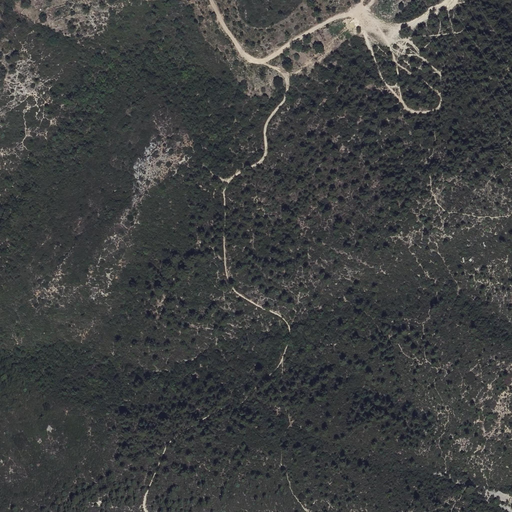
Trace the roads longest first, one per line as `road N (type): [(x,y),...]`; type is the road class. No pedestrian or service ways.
road 1 (track): [(405,36),(440,73),(437,108),(408,109),(381,80),(351,13)]
road 2 (track): [(363,0),(262,61),(245,54),(211,0)]
